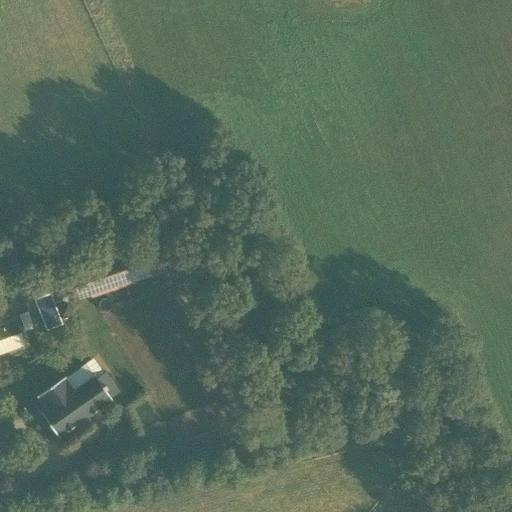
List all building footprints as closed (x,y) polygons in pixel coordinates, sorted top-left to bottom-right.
[(191,253),(183,233),(69,272),(76,292),(88,288),(92,299),(187,267),(190,276),(203,271),(196,251),(191,253)] [(50,295),(36,299),(43,321),(57,316),(50,295)] [(9,305),(0,308),(0,340),(19,334),(9,305)] [(85,364),(66,377),(75,390),(94,376),(85,364)] [(65,376),(36,397),(45,409),(41,412),(60,439),(112,401),(110,399),(120,391),(105,372),(103,373),(96,379),(94,376),(75,390),(66,377),(65,376)]
